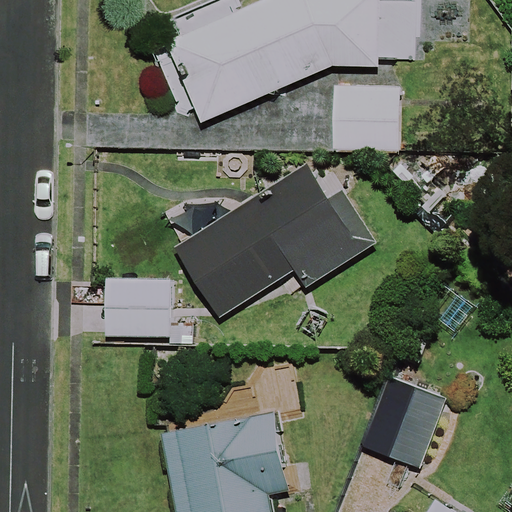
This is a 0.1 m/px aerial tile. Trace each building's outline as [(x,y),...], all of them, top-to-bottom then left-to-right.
[(383,0),(269,0),(169,47),(206,128),(336,68),(383,68),(383,0)] [(400,156),(402,91),(338,90),(336,155),(400,156)] [(329,201),(309,169),(179,252),(223,321),(297,273),(309,291),(378,247),(343,192),(329,201)] [(174,339),(174,283),(109,284),(110,340),(174,339)] [(449,402),(390,379),(362,450),(421,473),(449,402)] [(296,499),(284,407),(165,422),(176,511),(273,511),(272,502),(296,499)]
